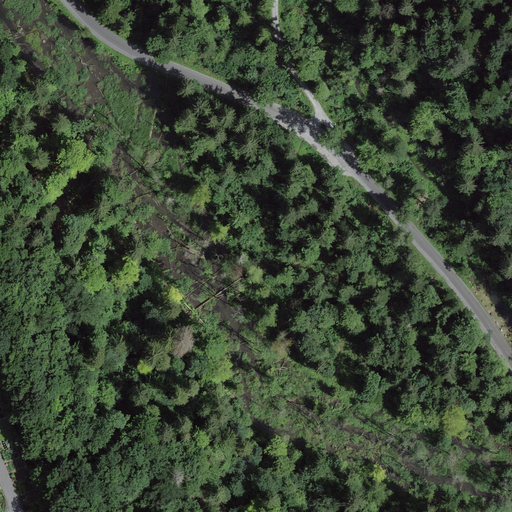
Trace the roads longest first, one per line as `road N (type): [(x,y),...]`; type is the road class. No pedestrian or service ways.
road 1 (unclassified): [(76,0),(108,38),(292,131),(349,169),(451,281),(511,368)]
road 2 (track): [(276,0),(292,65),(349,169)]
